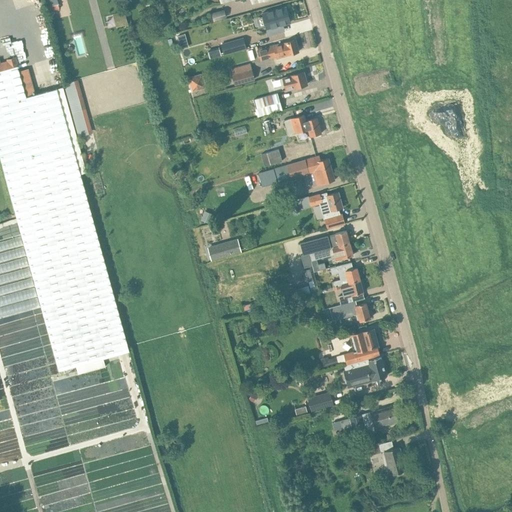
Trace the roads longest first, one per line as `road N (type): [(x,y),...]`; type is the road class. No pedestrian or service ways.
road 1 (residential): [(388,270),(422,404)]
road 2 (residential): [(323,34),(357,158)]
road 3 (residential): [(443,0),(323,34)]
